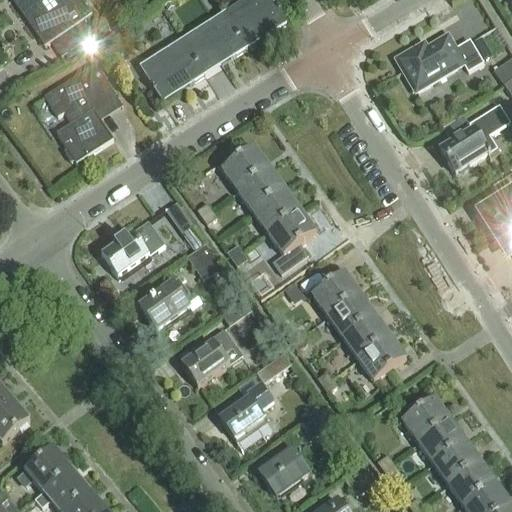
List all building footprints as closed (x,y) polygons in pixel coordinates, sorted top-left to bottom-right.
[(81,0),(11,0),(38,37),(44,33),(52,46),(94,17),(83,2),(81,0)] [(253,0),(226,18),(249,55),(291,28),(273,0),(253,0)] [(207,82),(249,55),(226,18),(183,45),(207,82)] [(115,39),(113,35),(97,46),(99,50),(115,39)] [(472,45),(459,53),(451,38),(430,50),(427,45),(395,64),(417,101),(467,71),(470,77),(486,68),(472,45)] [(165,108),(207,82),(183,45),(142,72),(165,108)] [(511,64),(495,77),(505,90),(511,85),(511,64)] [(46,101),(59,122),(66,118),(73,130),(58,139),(69,155),(67,156),(73,167),(75,165),(78,169),(115,145),(97,115),(119,101),(97,68),(46,101)] [(500,111),(470,129),(474,136),(442,156),(457,180),(499,153),(491,141),(511,129),(500,111)] [(224,176),(239,197),(272,174),(257,152),(224,176)] [(239,197),(255,219),(287,196),(272,174),(239,197)] [(511,230),(511,180),(494,192),(501,202),(476,218),(485,232),(488,230),(496,241),(511,230)] [(255,219),(270,240),(302,216),(287,196),(255,219)] [(194,230),(178,207),(166,215),(182,238),(194,230)] [(197,216),(202,224),(212,216),(207,209),(197,216)] [(216,223),(212,216),(202,224),(206,230),(216,223)] [(317,238),(302,216),(270,240),(284,261),(274,268),(282,280),(309,261),(301,250),(317,238)] [(148,227),(103,261),(119,284),(150,262),(149,261),(164,250),(148,227)] [(511,230),(496,241),(504,255),(508,253),(511,259),(511,230)] [(224,272),(206,248),(187,262),(204,286),(224,272)] [(227,258),(233,266),(242,259),(236,251),(227,258)] [(247,265),(242,259),(233,266),(237,272),(247,265)] [(314,301),(330,324),(362,301),(346,279),(314,301)] [(158,338),(201,307),(194,297),(191,300),(179,283),(162,295),(164,298),(142,315),(158,338)] [(330,324),(344,344),(376,321),(362,301),(330,324)] [(230,333),(253,315),(244,303),(221,321),(230,333)] [(344,344),(359,365),(391,342),(376,321),(344,344)] [(287,341),(293,350),(303,343),(297,334),(287,341)] [(208,352),(182,371),(199,394),(244,361),(225,335),(206,349),(208,352)] [(391,342),(359,365),(375,387),(407,364),(391,342)] [(307,349),(303,343),(293,350),(297,356),(307,349)] [(285,359),(258,378),(266,389),(292,369),(285,359)] [(319,385),(323,391),(333,384),(329,378),(319,385)] [(338,391),(333,384),(323,391),(328,398),(338,391)] [(0,415),(14,404),(0,387),(0,415)] [(269,427),(263,419),(276,410),(264,394),(221,426),(239,450),(269,427)] [(31,424),(14,404),(0,415),(0,443),(3,447),(31,424)] [(404,427),(420,449),(452,426),(436,404),(404,427)] [(325,413),(302,430),(312,443),(335,427),(325,413)] [(420,449),(435,471),(468,448),(452,426),(420,449)] [(435,471),(450,492),(483,469),(468,448),(435,471)] [(25,487),(30,482),(43,499),(73,473),(55,452),(20,481),(25,487)] [(294,456),(261,480),(278,503),(311,479),(294,456)] [(378,468),(387,482),(398,474),(388,460),(378,468)] [(343,483),(357,502),(377,488),(363,469),(343,483)] [(450,492),(464,511),(467,511),(498,490),(483,469),(450,492)] [(42,508),(48,503),(54,511),(71,511),(92,495),(73,473),(43,499),(38,503),(42,508)] [(467,511),(511,511),(511,509),(498,490),(467,511)] [(71,511),(106,511),(92,495),(71,511)] [(18,511),(4,496),(0,499),(0,508),(3,511),(18,511)] [(409,511),(421,511),(424,511),(418,502),(407,509),(409,511)]
